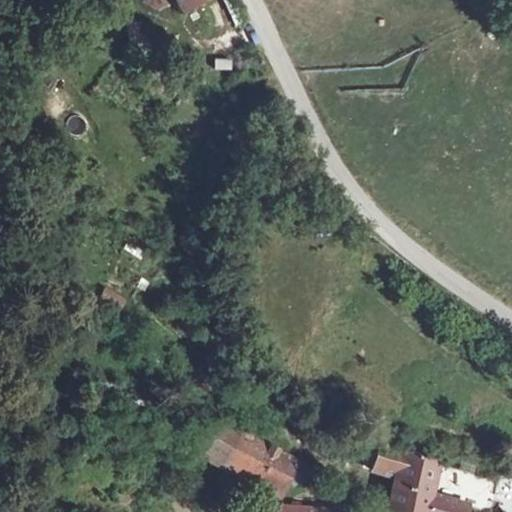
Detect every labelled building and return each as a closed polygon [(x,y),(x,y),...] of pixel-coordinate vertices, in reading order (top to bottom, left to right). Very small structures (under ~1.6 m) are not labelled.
[(167,0),(145,0),(151,14),(170,7),(167,0)] [(196,0),(175,0),(181,9),(196,0)] [(140,22),(125,25),(128,43),(143,41),(140,22)] [(100,226),(95,235),(117,247),(122,238),(100,226)] [(91,309),(114,322),(127,299),(104,286),(91,309)] [(289,457),(218,418),(207,436),(194,429),(181,446),(276,497),(285,478),(280,476),(289,457)] [(438,463),(380,447),(373,471),(397,478),(388,510),(395,511),(464,511),(466,506),(484,511),(489,511),(499,483),(438,463)]
